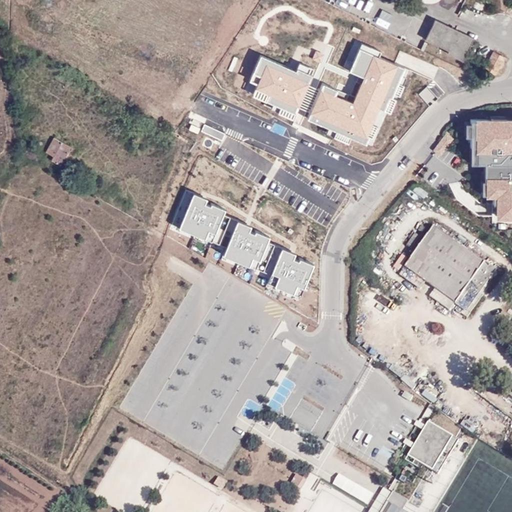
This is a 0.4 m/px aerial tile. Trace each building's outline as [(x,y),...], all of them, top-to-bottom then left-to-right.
[(360,0),(357,0),(353,14),(369,19),(373,4),(360,0)] [(389,19),(393,8),(379,2),(375,13),(389,19)] [(433,23),(424,45),(464,60),(473,38),(433,23)] [(352,38),(356,30),(347,24),(342,32),(352,38)] [(497,72),(505,58),(494,52),(486,65),(497,72)] [(493,203),(493,226),(511,225),(511,123),(470,124),(471,170),(482,170),(482,203),(493,203)] [(61,165),(71,147),(55,137),(46,152),(54,157),(52,160),(61,165)] [(450,311),(455,303),(466,311),(495,271),(434,227),(400,275),(420,290),(426,282),(436,289),(430,297),(450,311)] [(425,390),(421,395),(432,405),(436,401),(425,390)] [(432,474),(453,440),(428,425),(407,459),(432,474)] [(409,511),(405,510),(408,505),(383,492),(378,503),(382,505),(378,511),(409,511)]
